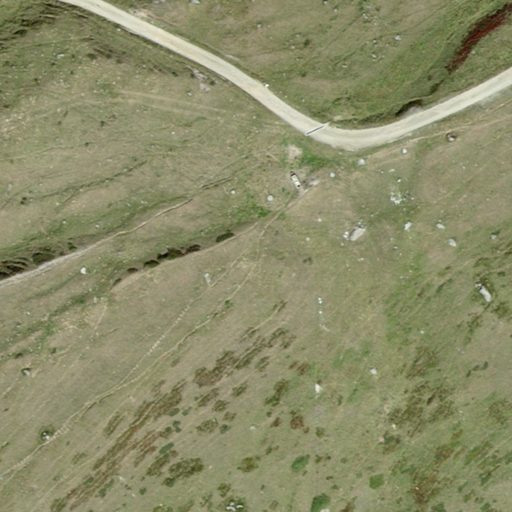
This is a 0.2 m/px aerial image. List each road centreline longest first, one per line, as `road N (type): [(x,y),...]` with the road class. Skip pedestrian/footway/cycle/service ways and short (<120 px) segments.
road 1 (track): [(305,127),(213,64),(76,0)]
road 2 (track): [(511,76),(378,136),(349,142),(305,127)]
